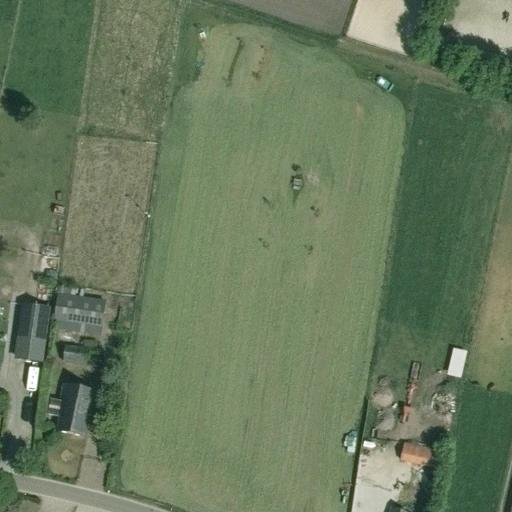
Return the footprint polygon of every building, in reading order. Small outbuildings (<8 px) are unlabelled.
[(105,302),(57,295),(52,333),(99,339),(105,302)] [(21,305),(14,364),(28,369),(43,368),(50,309),(21,305)] [(98,351),(64,346),(62,363),(87,367),(88,358),(96,359),(98,351)] [(84,437),(94,393),(63,386),(59,402),(63,403),(56,431),(84,437)] [(443,452),(403,444),(399,462),(421,466),(421,464),(440,468),(443,452)]
